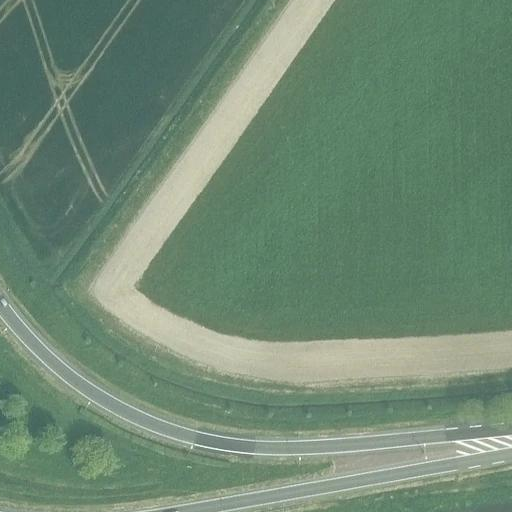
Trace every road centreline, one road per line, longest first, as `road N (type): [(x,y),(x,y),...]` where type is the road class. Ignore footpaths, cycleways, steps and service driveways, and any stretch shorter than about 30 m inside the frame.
road 1 (primary): [(451,435),(290,448),(173,432),(61,371),(0,302)]
road 2 (primary): [(184,511),(456,463)]
